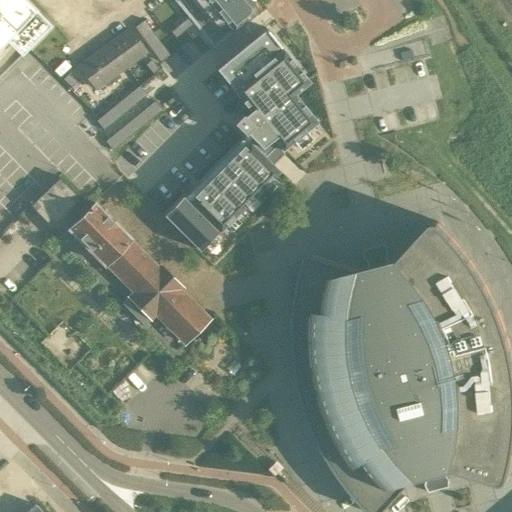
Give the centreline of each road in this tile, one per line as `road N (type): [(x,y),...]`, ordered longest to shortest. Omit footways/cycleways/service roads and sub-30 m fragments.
road 1 (tertiary): [(255,511),(241,502),(124,482),(75,456)]
road 2 (residential): [(298,0),(319,31),(338,112)]
